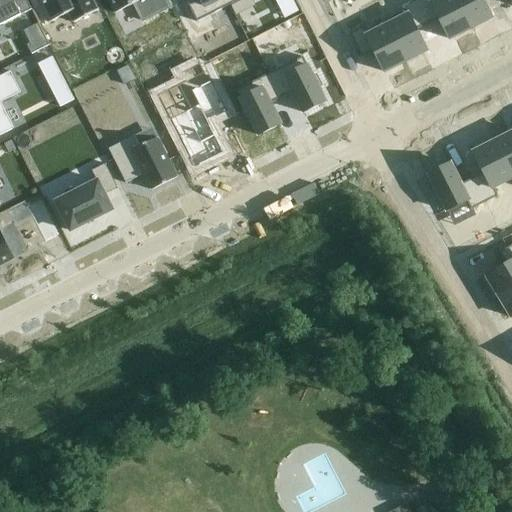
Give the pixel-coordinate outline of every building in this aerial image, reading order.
[(0,0),(0,25),(31,10),(26,0),(14,0),(13,1),(12,0),(0,0)] [(36,0),(49,24),(68,15),(73,24),(98,12),(91,0),(36,0)] [(107,0),(115,14),(133,5),(142,22),(169,9),(164,0),(107,0)] [(184,0),(196,23),(210,16),(206,7),(220,0),(184,0)] [(425,0),(416,0),(411,3),(424,27),(435,21),(445,42),(467,31),(450,0),(438,0),(428,5),(425,0)] [(450,0),(467,31),(488,21),(477,0),(450,0)] [(403,18),(383,28),(402,64),(423,53),(412,33),(424,27),(411,3),(399,9),(403,18)] [(38,24),(37,25),(43,37),(34,42),(38,51),(31,54),(31,55),(49,46),(38,24)] [(359,29),(345,36),(358,60),(370,54),(380,75),(402,64),(383,28),(363,38),(359,29)] [(58,69),(52,58),(38,65),(39,67),(40,66),(45,75),(55,96),(60,105),(59,106),(60,108),(74,101),(68,90),(58,69)] [(117,72),(125,86),(135,81),(128,66),(117,72)] [(282,68),(269,75),(281,99),(293,93),(303,114),(325,103),(318,88),(322,86),(316,75),(312,77),(307,66),(286,77),(282,68)] [(0,101),(19,92),(10,73),(0,77),(0,135),(11,130),(0,107),(0,101)] [(261,90),(240,100),(258,136),(281,125),(270,104),(281,99),(269,75),(256,81),(261,90)] [(191,92),(198,106),(170,120),(195,169),(224,155),(208,122),(226,112),(211,82),(191,92)] [(511,133),(494,142),(511,178),(511,133)] [(134,137),(108,150),(126,184),(143,175),(151,191),(177,178),(157,139),(140,148),(134,137)] [(11,142),(4,145),(9,154),(16,151),(11,142)] [(483,174),(472,180),(484,204),(497,197),(493,189),(511,179),(511,178),(494,142),(473,153),(483,174)] [(96,182),(55,203),(70,232),(113,211),(105,196),(117,189),(105,165),(91,172),(96,182)] [(450,165),(428,176),(435,190),(432,192),(437,203),(441,201),(446,212),(467,202),(471,210),(484,204),(472,180),(461,185),(450,165)] [(0,265),(12,260),(0,235),(0,265)] [(506,265),(486,278),(499,298),(511,289),(511,245),(499,254),(506,265)] [(511,289),(499,298),(511,318),(511,317),(511,289)]
